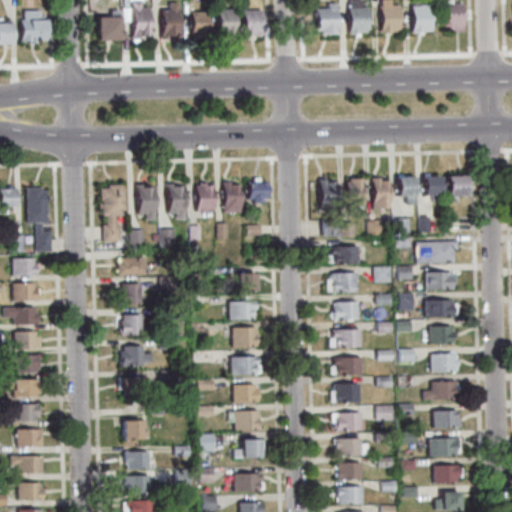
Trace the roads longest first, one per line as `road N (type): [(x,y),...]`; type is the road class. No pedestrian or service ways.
road 1 (secondary): [(511,77),(92,88),(0,103)]
road 2 (secondary): [(0,128),(94,140),(511,126)]
road 3 (residential): [(79,511),(66,0)]
road 4 (residential): [(294,511),(281,0)]
road 5 (residential): [(495,511),(483,0)]
